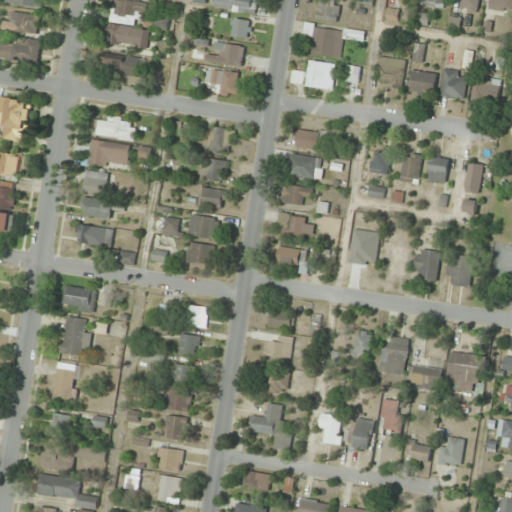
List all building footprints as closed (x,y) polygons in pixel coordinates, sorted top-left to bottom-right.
[(145,15),(147,5),(128,0),(115,0),(110,21),(134,27),(138,13),(145,15)] [(258,0),(212,0),(212,8),(256,14),(258,0)] [(339,0),(318,0),(318,21),(338,21),(339,0)] [(447,0),(424,0),(423,4),(445,9),(447,0)] [(479,0),(461,0),(460,10),(477,13),(479,0)] [(511,12),(511,0),(490,0),(489,9),(511,12)] [(4,32),(38,36),(41,17),(7,12),(4,32)] [(250,22),(234,18),(230,36),(247,39),(250,22)] [(311,55),(341,59),(343,39),(364,42),(366,31),(305,24),(304,35),(313,37),(311,55)] [(148,50),(150,31),(110,25),(108,44),(148,50)] [(0,59),(40,61),(41,43),(0,40),(0,59)] [(217,53),(208,52),(207,62),(242,67),(245,46),(219,43),(217,53)] [(105,75),(142,75),(142,57),(105,57),(105,75)] [(405,60),(379,58),(377,86),(403,87),(405,60)] [(336,64),(306,61),(305,70),(293,68),(291,85),(333,90),(336,64)] [(361,69),(349,65),(345,82),(357,85),(361,69)] [(215,94),(239,96),(241,73),(209,70),(208,84),(216,85),(215,94)] [(437,74),(411,71),(409,92),(435,94),(437,74)] [(466,71),(443,71),(443,98),(466,98),(466,71)] [(498,104),(502,86),(475,81),(472,99),(498,104)] [(32,102),(0,97),(0,126),(29,130),(32,102)] [(135,119),(96,119),(96,139),(135,139),(135,119)] [(234,153),(234,130),(201,130),(201,145),(210,145),(210,153),(234,153)] [(297,149),(326,149),(326,141),(339,141),(339,130),(297,130),(297,149)] [(109,163),(128,165),(131,146),(92,140),(89,166),(108,168),(109,163)] [(152,148),(139,148),(139,165),(152,165),(152,148)] [(370,172),(388,176),(392,154),(374,150),(370,172)] [(422,156),(404,153),(401,183),(419,185),(422,156)] [(0,179),(18,180),(20,155),(1,155),(0,165),(0,179)] [(320,158),(290,155),(288,176),(317,179),(320,158)] [(224,183),(229,163),(204,157),(199,177),(224,183)] [(448,159),(430,157),(427,182),(445,184),(448,159)] [(484,165),(469,163),(464,192),(479,194),(484,165)] [(84,192),(108,196),(112,175),(88,171),(84,192)] [(282,204),(301,206),(302,197),(312,198),(313,188),(285,185),(282,204)] [(0,209),(15,211),(17,189),(0,187),(0,209)] [(385,198),(385,187),(369,187),(369,198),(385,198)] [(224,208),(224,190),(203,190),(203,208),(224,208)] [(114,202),(84,198),(81,215),(112,219),(114,202)] [(477,202),(466,200),(463,211),(475,214),(477,202)] [(0,231),(11,233),(15,215),(0,211),(0,231)] [(188,235),(216,240),(220,220),(192,214),(188,235)] [(334,220),(282,214),(279,237),(312,241),(314,232),(331,235),(334,220)] [(181,219),(164,219),(164,237),(181,237),(181,219)] [(79,245),(113,246),(114,229),(79,227),(79,245)] [(380,243),(356,239),(351,270),(375,274),(380,243)] [(213,264),(213,244),(188,244),(188,264),(213,264)] [(403,279),(409,248),(387,244),(382,275),(403,279)] [(307,268),(309,251),(279,247),(277,264),(307,268)] [(153,260),(165,262),(167,253),(154,251),(153,260)] [(438,281),(438,251),(415,251),(415,281),(438,281)] [(134,265),(135,253),(123,252),(122,264),(134,265)] [(472,285),(472,257),(448,257),(448,285),(472,285)] [(95,312),(97,290),(68,287),(66,309),(95,312)] [(206,328),(208,308),(187,306),(185,326),(206,328)] [(266,325),(290,331),(293,315),(269,310),(266,325)] [(86,332),(87,319),(63,318),(63,355),(85,355),(85,351),(91,351),(92,332),(86,332)] [(352,356),(371,355),(369,331),(350,333),(352,356)] [(177,351),(195,358),(202,339),(183,333),(177,351)] [(268,336),(265,356),(290,360),(293,340),(268,336)] [(379,372),(403,376),(410,340),(390,337),(389,344),(384,344),(379,372)] [(330,362),(340,364),(342,353),(332,351),(330,362)] [(446,387),(477,390),(481,356),(450,353),(446,387)] [(80,366),(57,363),(52,398),(76,401),(80,366)] [(174,381),(194,381),(194,365),(174,365),(174,381)] [(438,368),(410,368),(410,389),(438,389),(438,368)] [(285,396),(290,375),(268,370),(263,391),(285,396)] [(192,388),(168,388),(168,411),(192,411),(192,388)] [(380,435),(400,438),(404,402),(383,400),(380,435)] [(285,407),(265,403),(264,415),(252,413),(249,432),(274,436),(272,449),(290,452),(293,433),(282,431),(285,407)] [(71,414),(49,414),(49,436),(71,436),(71,414)] [(340,414),(321,415),(323,445),(341,444),(340,414)] [(164,440),(185,442),(188,418),(167,415),(164,440)] [(511,449),(511,417),(500,416),(497,438),(502,439),(501,448),(511,449)] [(369,450),(372,420),(355,419),(352,449),(369,450)] [(461,468),(465,440),(443,437),(439,465),(461,468)] [(45,442),(42,468),(74,471),(75,458),(106,461),(108,448),(45,442)] [(411,463),(430,463),(430,443),(406,443),(406,453),(411,453),(411,463)] [(185,451),(162,447),(157,469),(180,473),(185,451)] [(243,488),(271,492),(274,476),(246,472),(243,488)] [(80,499),(78,511),(95,511),(98,496),(80,494),(82,480),(41,475),(39,495),(80,499)] [(158,499),(176,503),(182,480),(164,475),(158,499)] [(511,511),(511,497),(490,496),(489,511),(511,511)] [(329,511),(329,502),(299,502),(299,511),(329,511)] [(271,511),(272,509),(236,503),(234,511),(271,511)]
